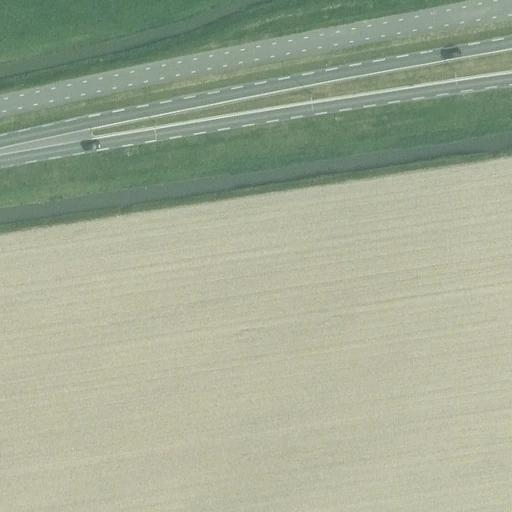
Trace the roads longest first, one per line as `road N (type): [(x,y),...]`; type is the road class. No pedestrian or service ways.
road 1 (unclassified): [(511,7),(0,107)]
road 2 (secondary): [(511,44),(101,121),(19,148)]
road 3 (secondary): [(19,148),(99,145),(511,81)]
